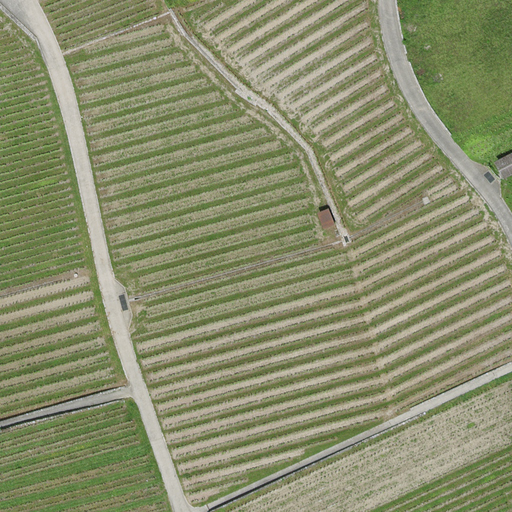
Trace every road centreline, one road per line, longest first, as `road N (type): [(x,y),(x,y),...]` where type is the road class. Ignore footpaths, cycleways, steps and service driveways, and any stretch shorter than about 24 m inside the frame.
road 1 (track): [(182,511),(108,279),(57,53),(19,0)]
road 2 (track): [(511,228),(432,122),(387,39),(388,0)]
